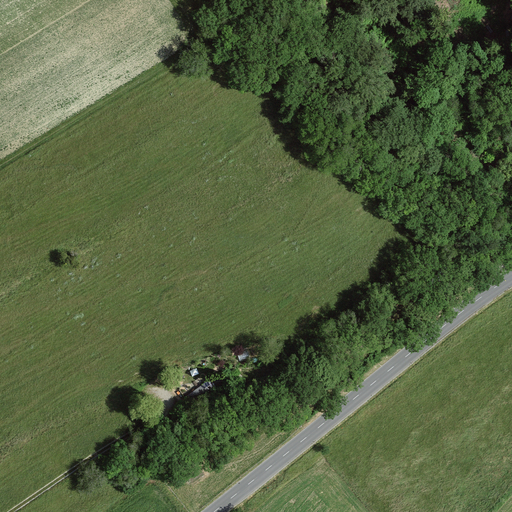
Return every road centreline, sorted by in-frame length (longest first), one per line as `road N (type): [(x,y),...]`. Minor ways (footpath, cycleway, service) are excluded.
road 1 (tertiary): [(511,277),(215,511)]
road 2 (track): [(11,511),(185,401)]
